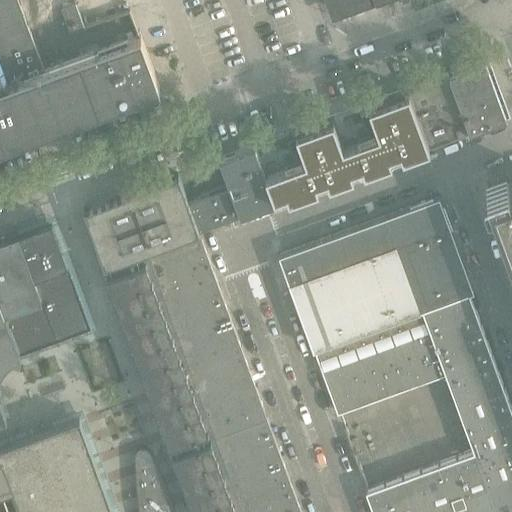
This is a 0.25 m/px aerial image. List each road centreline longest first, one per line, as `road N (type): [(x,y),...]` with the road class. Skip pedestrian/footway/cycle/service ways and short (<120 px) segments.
road 1 (unclassified): [(207,120),(509,18)]
road 2 (unclassified): [(257,239),(230,249),(319,499)]
road 3 (unclassified): [(346,488),(257,239)]
road 4 (unclassified): [(0,190),(207,120)]
road 5 (unclassified): [(453,164),(257,239)]
road 6 (unclassified): [(453,164),(511,328)]
road 7 (unclassified): [(207,120),(162,0)]
